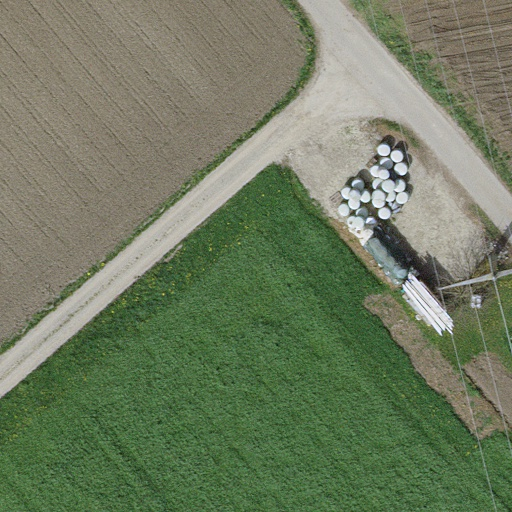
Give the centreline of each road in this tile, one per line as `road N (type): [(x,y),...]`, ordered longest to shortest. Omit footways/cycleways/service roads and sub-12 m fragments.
road 1 (track): [(0,392),(339,97)]
road 2 (unclassified): [(247,0),(511,274)]
